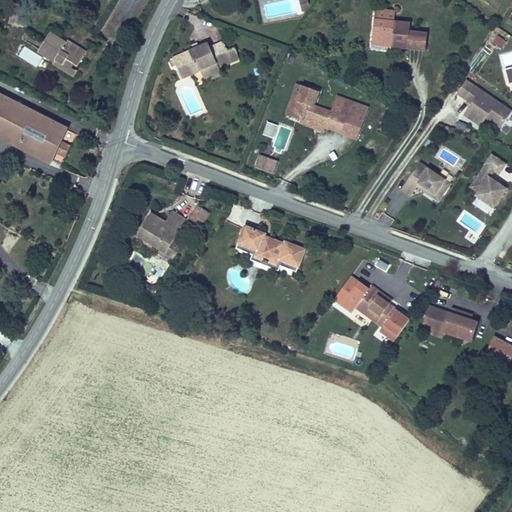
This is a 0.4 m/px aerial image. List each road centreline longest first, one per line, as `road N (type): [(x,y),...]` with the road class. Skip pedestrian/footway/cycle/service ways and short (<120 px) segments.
road 1 (residential): [(115,139),(511,284)]
road 2 (tertiary): [(0,381),(71,260),(115,139)]
road 3 (unknown): [(366,231),(441,115),(458,110)]
road 4 (tertiary): [(115,139),(168,0)]
